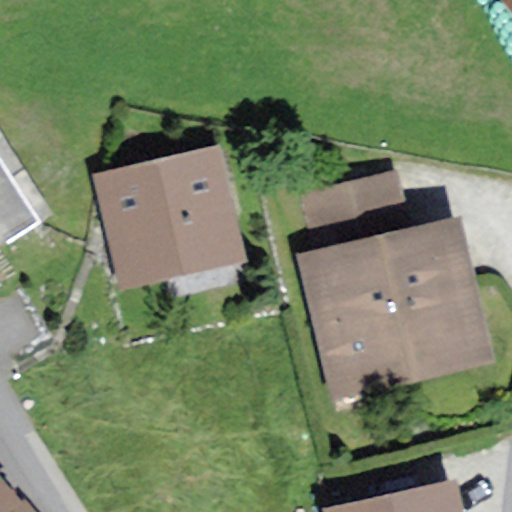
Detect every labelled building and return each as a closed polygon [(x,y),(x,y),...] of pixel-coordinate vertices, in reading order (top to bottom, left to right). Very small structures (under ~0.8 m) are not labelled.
[(511,0),(503,0),(511,11),(511,0)] [(0,245),(37,222),(0,165),(0,245)] [(205,167),(108,190),(126,268),(223,245),(205,167)] [(465,343),(441,241),(384,255),(368,192),(302,209),(344,371),(465,343)] [(460,511),(457,494),(368,511),(460,511)]
